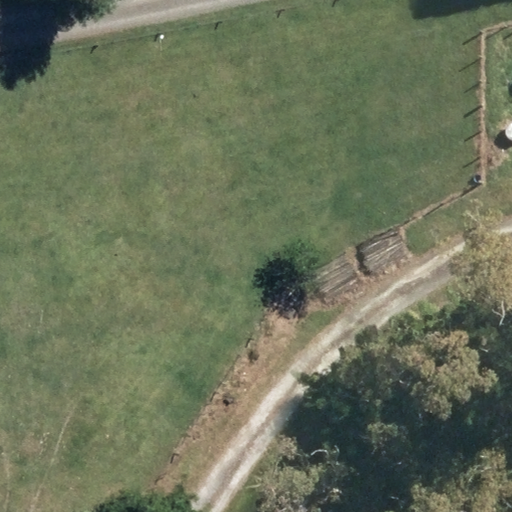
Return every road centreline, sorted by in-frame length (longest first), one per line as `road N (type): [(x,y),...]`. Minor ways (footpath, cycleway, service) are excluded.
road 1 (track): [(233,511),(307,381),(439,274),(511,266)]
road 2 (track): [(125,0),(0,20)]
